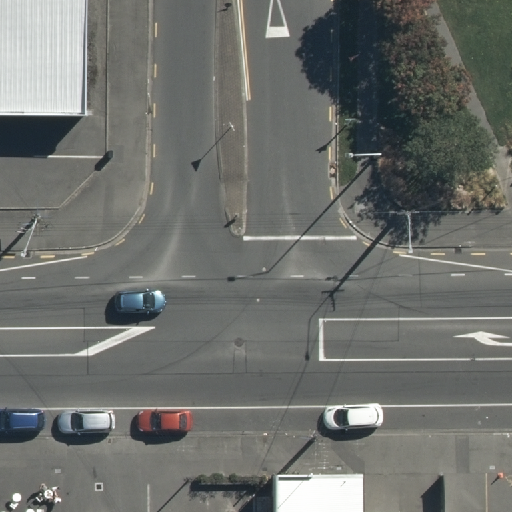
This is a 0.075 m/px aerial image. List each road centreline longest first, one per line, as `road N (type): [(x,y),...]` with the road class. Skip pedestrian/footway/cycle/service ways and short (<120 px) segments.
road 1 (tertiary): [(250,0),(252,355)]
road 2 (tertiary): [(252,355),(511,354)]
road 3 (tertiary): [(0,356),(252,355)]
